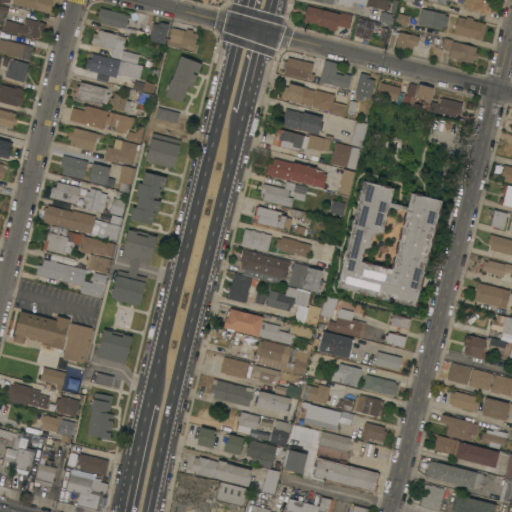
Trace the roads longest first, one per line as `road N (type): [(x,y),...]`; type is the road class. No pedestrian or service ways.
road 1 (residential): [(511,34),(390,511)]
road 2 (secondary): [(148,511),(244,119)]
road 3 (secondary): [(241,25),(147,402)]
road 4 (residential): [(140,0),(511,93)]
road 5 (residential): [(76,0),(0,299)]
